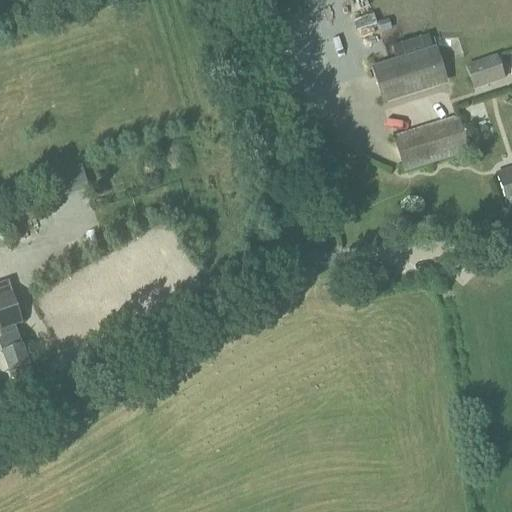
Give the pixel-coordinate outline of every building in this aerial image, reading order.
[(326,23),(314,26),(315,31),(303,34),(310,59),(334,52),(326,23)] [(363,31),(344,33),(347,54),(366,51),(363,31)] [(296,63),(308,61),(303,35),(291,37),(296,63)] [(395,60),(432,48),(428,36),(391,48),(395,60)] [(370,69),(382,106),(447,86),(435,48),(370,69)] [(464,68),(473,92),(505,81),(496,56),(464,68)] [(469,153),(458,118),(393,138),(404,173),(469,153)] [(82,166),(39,178),(46,199),(88,185),(82,166)] [(511,168),(496,174),(511,226),(511,168)] [(37,263),(41,274),(57,268),(54,258),(37,263)] [(0,339),(0,349),(1,354),(8,375),(29,368),(15,327),(26,323),(23,315),(19,316),(11,293),(0,296),(0,334),(2,339),(0,339)]
